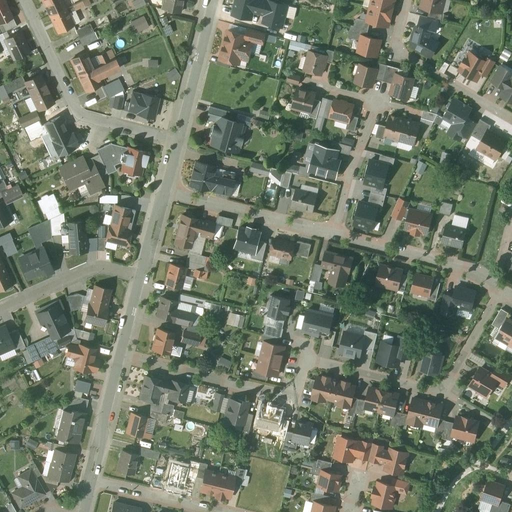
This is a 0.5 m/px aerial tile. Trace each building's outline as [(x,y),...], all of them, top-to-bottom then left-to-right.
[(7,2),(5,0),(0,0),(0,24),(3,24),(13,19),(14,18),(6,3),(7,2)] [(41,0),(44,5),(50,17),(66,9),(61,0),(41,0)] [(61,0),(66,9),(73,6),(85,0),(61,0)] [(89,3),(87,0),(85,0),(73,6),(75,10),(79,18),(93,11),(89,3)] [(135,9),(146,5),(144,0),(134,0),(132,1),(135,9)] [(164,0),(162,9),(180,13),(183,0),(164,0)] [(285,1),(280,0),(273,0),(271,13),(281,16),(285,1)] [(372,0),(368,16),(370,18),(369,21),(369,22),(370,23),(387,27),(389,20),(388,19),(389,18),(390,16),(391,16),(393,9),(392,9),(392,7),(392,6),(393,5),(393,0),(372,0)] [(444,0),(422,0),(421,8),(430,10),(441,13),(441,12),(444,0)] [(66,9),(50,17),(58,34),(74,26),(68,14),(75,10),(73,6),(66,9)] [(441,13),(430,10),(428,18),(439,20),(443,21),(445,15),(443,13),(441,12),(441,13)] [(130,21),(134,33),(149,28),(145,16),(130,21)] [(428,18),(421,16),(418,27),(429,29),(429,30),(436,32),(439,20),(428,18)] [(13,19),(3,24),(6,32),(17,27),(13,19)] [(369,21),(358,19),(356,20),(354,26),(369,30),(370,23),(369,22),(369,21)] [(90,24),(76,31),(80,39),(94,32),(90,24)] [(354,26),(351,26),(348,38),(361,41),(362,36),(367,37),(369,30),(354,26)] [(418,27),(417,26),(415,33),(414,33),(412,41),(413,42),(411,46),(415,48),(416,50),(420,53),(423,52),(430,56),(436,46),(435,45),(435,46),(428,42),(430,37),(427,36),(429,30),(429,29),(418,27)] [(266,33),(248,29),(246,36),(254,38),(253,42),(263,45),(266,33)] [(246,36),(228,31),(226,41),(224,41),(223,47),(223,48),(224,48),(221,59),(228,61),(232,62),(238,64),(240,58),(248,60),(253,42),(254,38),(246,36)] [(30,52),(20,33),(0,42),(0,43),(4,51),(9,48),(14,60),(30,52)] [(367,37),(362,36),(361,41),(358,52),(377,57),(381,41),(367,37)] [(304,51),(306,43),(292,39),(290,47),(304,51)] [(505,49),(500,57),(506,61),(511,52),(505,49)] [(335,52),(328,50),(326,56),(327,56),(325,61),(332,63),(335,52)] [(326,56),(310,51),(305,70),(306,71),(306,73),(310,74),(311,72),(321,75),(322,71),(324,71),(326,63),(325,62),(325,61),(327,56),(326,56)] [(105,52),(90,60),(94,69),(102,65),(110,61),(105,52)] [(479,56),(477,56),(470,52),(467,59),(465,59),(462,64),(463,66),(459,71),(467,75),(468,75),(477,80),(477,79),(481,73),(487,62),(485,61),(483,60),(483,58),(479,56)] [(87,53),(71,60),(78,76),(94,69),(90,60),(87,53)] [(487,62),(481,73),(487,77),(496,63),(487,57),(485,61),(487,62)] [(110,61),(102,65),(106,74),(119,68),(114,59),(110,61)] [(388,66),(378,63),(377,69),(374,79),(383,81),(388,66)] [(102,65),(94,69),(98,77),(106,74),(102,65)] [(377,69),(360,65),(355,82),(372,87),(374,79),(377,69)] [(388,66),(383,81),(389,83),(393,67),(388,66)] [(511,72),(501,66),(491,82),(504,89),(511,75),(511,72)] [(393,67),(389,83),(394,84),(396,74),(398,75),(399,69),(393,67)] [(175,68),(166,74),(171,82),(181,76),(175,68)] [(94,69),(78,76),(86,92),(102,84),(98,77),(94,69)] [(301,76),(290,73),(287,82),(299,85),(301,76)] [(398,75),(396,74),(394,84),(391,94),(408,98),(413,79),(398,75)] [(54,103),(41,75),(25,83),(26,85),(39,111),(54,103)] [(511,75),(504,89),(503,92),(501,95),(511,102),(511,75)] [(22,76),(3,85),(7,94),(26,85),(25,83),(22,76)] [(117,80),(102,87),(108,98),(122,92),(117,80)] [(315,94),(298,89),(297,93),(296,94),(295,97),(295,98),(293,107),(294,109),(309,114),(310,111),(314,100),(315,94)] [(159,98),(143,94),(133,92),(129,112),(138,114),(154,118),(159,98)] [(124,98),(116,96),(113,108),(121,110),(124,98)] [(321,102),(314,100),(310,111),(309,114),(309,115),(310,117),(316,119),(321,102)] [(341,102),(335,100),(330,117),(348,122),(349,123),(351,116),(353,106),(347,104),(347,103),(341,101),(341,102)] [(463,105),(454,100),(453,102),(450,103),(447,107),(448,110),(444,118),(455,124),(450,133),(459,139),(462,135),(469,139),(471,135),(477,124),(466,118),(471,109),(467,107),(466,105),(464,104),(463,105)] [(230,112),(210,107),(206,120),(218,123),(219,118),(224,119),(226,112),(230,113),(230,112)] [(437,115),(424,111),(421,119),(434,122),(437,115)] [(36,112),(19,120),(23,128),(39,120),(36,112)] [(444,119),(437,115),(434,122),(440,126),(444,119)] [(359,118),(351,116),(349,123),(348,122),(346,129),(355,132),(359,118)] [(405,120),(390,116),(387,127),(384,137),(385,137),(399,141),(405,120)] [(60,117),(45,124),(49,133),(54,143),(50,145),(55,155),(57,153),(59,156),(79,146),(73,134),(69,136),(60,117)] [(224,119),(219,118),(218,123),(217,126),(213,125),(213,126),(214,127),(211,136),(210,135),(210,136),(214,137),(212,145),(221,147),(222,145),(236,149),(236,146),(241,147),(244,136),(242,136),(242,134),(244,126),(242,125),(242,124),(224,119)] [(39,120),(23,128),(30,142),(49,133),(45,124),(42,126),(39,120)] [(420,124),(405,120),(399,141),(414,145),(420,124)] [(491,126),(480,120),(477,124),(471,135),(481,141),(488,129),(489,130),(491,126)] [(387,127),(379,125),(375,137),(384,140),(385,137),(384,137),(387,127)] [(489,130),(488,129),(481,141),(477,148),(488,155),(495,159),(496,159),(507,141),(499,137),(499,138),(495,136),(496,134),(489,130)] [(310,135),(294,131),(292,139),(307,143),(310,135)] [(146,153),(129,148),(129,149),(112,145),(111,144),(97,150),(99,154),(101,158),(92,163),(98,175),(107,171),(108,174),(116,170),(112,161),(121,157),(119,163),(125,164),(123,170),(140,174),(146,153)] [(338,151),(317,145),(310,170),(320,173),(335,177),(340,160),(335,159),(338,151)] [(55,155),(42,160),(46,168),(61,161),(59,156),(57,153),(55,155)] [(98,175),(92,163),(101,158),(99,154),(83,162),(82,158),(61,168),(70,188),(85,181),(86,183),(87,183),(91,193),(103,187),(98,175)] [(495,159),(488,155),(485,161),(492,165),(495,159)] [(369,158),(363,183),(384,189),(390,164),(369,158)] [(215,166),(196,162),(190,185),(210,190),(210,189),(217,191),(221,179),(213,177),(215,166)] [(288,163),(286,169),(298,173),(300,166),(288,163)] [(292,172),(284,170),(280,186),(289,188),(292,172)] [(235,175),(222,172),(221,179),(217,191),(217,192),(230,195),(230,194),(235,176),(235,175)] [(240,177),(235,176),(230,194),(235,195),(240,177)] [(4,180),(0,181),(0,193),(1,192),(8,189),(4,180)] [(8,189),(1,192),(7,203),(23,195),(18,185),(8,189)] [(317,195),(296,190),(292,207),(313,212),(317,194),(317,195)] [(47,195),(46,195),(41,197),(41,198),(41,199),(37,201),(43,214),(59,207),(53,194),(48,196),(47,195)] [(116,196),(103,195),(99,197),(99,205),(115,206),(115,205),(116,196)] [(410,203),(399,198),(392,215),(402,220),(407,209),(410,203)] [(375,203),(365,200),(362,211),(359,210),(354,227),(372,232),(377,216),(376,216),(380,205),(375,203)] [(453,204),(442,201),(439,213),(450,216),(453,204)] [(3,202),(0,203),(0,225),(8,222),(6,218),(10,216),(3,202)] [(115,206),(99,205),(98,218),(112,219),(115,206)] [(132,210),(115,205),(115,206),(112,219),(110,226),(126,230),(132,210)] [(432,215),(407,209),(403,217),(408,219),(405,229),(413,231),(412,233),(419,234),(420,232),(427,234),(432,215)] [(64,213),(50,219),(50,224),(52,236),(62,235),(61,224),(65,224),(64,213)] [(198,220),(182,215),(175,244),(191,248),(194,234),(198,220)] [(216,223),(231,226),(233,218),(217,215),(216,223)] [(205,222),(198,220),(194,234),(211,238),(215,223),(206,220),(205,222)] [(85,222),(68,224),(69,234),(70,253),(87,252),(85,222)] [(50,224),(35,230),(41,243),(52,238),(52,236),(50,224)] [(466,230),(446,225),(447,224),(446,224),(442,242),(462,247),(467,229),(466,229),(466,230)] [(126,230),(110,226),(107,239),(113,240),(115,242),(127,245),(130,231),(126,230)] [(246,229),(239,228),(234,248),(255,253),(260,233),(253,231),(254,229),(247,227),(246,229)] [(0,244),(2,244),(6,253),(17,249),(9,232),(0,235),(0,244)] [(297,244),(275,239),(271,254),(281,257),(280,263),(288,265),(290,259),(292,253),(295,254),(297,244)] [(311,245),(298,241),(297,244),(295,254),(308,257),(311,245)] [(43,248),(28,255),(36,274),(52,267),(43,248)] [(353,258),(326,251),(322,266),(322,267),(323,267),(333,270),(329,283),(344,286),(347,273),(349,274),(353,258)] [(206,257),(189,253),(186,261),(191,262),(204,266),(206,257)] [(204,266),(191,262),(189,268),(195,270),(195,269),(203,271),(204,266)] [(186,268),(170,264),(170,265),(169,265),(168,271),(168,272),(165,284),(181,289),(186,268)] [(322,266),(315,264),(311,280),(315,281),(319,282),(323,267),(322,267),(322,266)] [(402,271),(381,265),(377,280),(384,282),(383,286),(397,289),(398,289),(399,283),(402,271)] [(4,266),(0,267),(0,290),(4,289),(5,290),(11,287),(10,285),(12,285),(3,266),(4,266)] [(203,271),(195,269),(195,270),(193,276),(202,279),(204,272),(203,271)] [(434,278),(416,274),(412,291),(428,296),(429,296),(430,292),(433,281),(434,278)] [(440,283),(433,281),(430,292),(438,294),(440,283)] [(406,285),(399,283),(398,289),(397,289),(397,290),(404,292),(406,285)] [(111,290),(95,286),(94,290),(89,288),(87,297),(92,298),(90,305),(106,310),(107,309),(111,290)] [(476,292),(456,287),(454,297),(451,305),(457,307),(471,310),(476,292)] [(298,289),(296,297),(302,299),(305,291),(298,289)] [(438,294),(430,292),(429,296),(428,296),(428,298),(436,301),(438,294)] [(79,294),(67,297),(71,311),(81,309),(84,296),(79,294)] [(196,298),(179,294),(178,301),(178,302),(193,305),(194,306),(196,298)] [(454,297),(444,294),(440,312),(455,316),(457,307),(451,305),(454,297)] [(290,300),(270,295),(268,306),(268,308),(269,309),(268,313),(268,315),(278,318),(276,327),(282,329),(284,321),(285,320),(286,320),(287,313),(289,314),(291,307),(289,307),(290,300)] [(178,301),(162,297),(157,316),(173,320),(178,302),(178,301)] [(193,305),(178,302),(173,320),(172,321),(190,326),(193,314),(191,314),(193,305)] [(61,303),(53,307),(51,305),(36,312),(45,331),(52,328),(55,335),(56,336),(66,332),(70,330),(70,329),(63,314),(66,313),(61,303)] [(106,310),(90,305),(89,305),(85,321),(94,323),(95,325),(100,326),(101,325),(103,326),(107,310),(107,309),(106,310)] [(508,313),(501,309),(496,318),(503,322),(507,317),(506,316),(508,313)] [(333,316),(308,310),(305,321),(303,330),(311,332),(311,334),(318,335),(318,333),(328,336),(333,316)] [(226,323),(241,327),(245,316),(229,312),(226,323)] [(507,317),(503,322),(502,324),(500,328),(495,337),(496,337),(501,340),(508,344),(508,345),(511,338),(511,319),(507,317)] [(503,322),(496,318),(493,324),(500,328),(502,324),(503,322)] [(74,327),(70,329),(70,330),(66,332),(69,343),(70,343),(77,340),(77,338),(75,329),(74,327)] [(10,337),(6,328),(0,330),(0,352),(14,346),(13,344),(14,343),(11,337),(10,337)] [(90,333),(75,329),(77,338),(88,341),(90,333)] [(175,334),(157,329),(152,349),(170,354),(172,345),(175,334)] [(200,335),(184,331),(181,342),(198,346),(200,335)] [(56,336),(55,335),(52,336),(55,343),(58,341),(61,346),(69,343),(66,332),(56,336)] [(364,337),(344,332),(339,352),(359,357),(364,337)] [(278,338),(263,334),(261,342),(265,343),(265,342),(276,345),(278,338)] [(52,336),(43,340),(49,354),(61,348),(61,346),(58,341),(55,343),(52,336)] [(397,345),(383,342),(378,362),(395,366),(397,361),(396,361),(397,356),(412,359),(415,345),(416,340),(400,336),(397,345)] [(425,338),(418,336),(416,340),(415,345),(423,347),(425,338)] [(43,340),(26,348),(32,362),(49,354),(43,340)] [(508,344),(501,340),(498,345),(505,350),(505,349),(508,344)] [(276,345),(265,342),(265,343),(261,357),(282,362),(283,357),(282,357),(284,347),(276,345)] [(97,350),(80,345),(79,347),(69,345),(67,355),(72,357),(72,359),(74,361),(75,362),(74,368),(91,372),(91,370),(96,371),(99,361),(94,360),(97,350)] [(182,347),(172,345),(170,354),(180,356),(182,347)] [(443,356),(424,352),(419,370),(427,372),(426,375),(432,376),(433,373),(438,375),(443,356)] [(217,365),(228,370),(232,361),(221,356),(217,365)] [(282,362),(261,357),(258,371),(277,376),(280,366),(281,367),(282,362)] [(511,375),(497,366),(492,375),(498,378),(495,382),(504,388),(511,375)] [(489,375),(479,369),(470,386),(478,391),(481,390),(488,395),(495,382),(498,378),(492,375),(489,375)] [(266,382),(268,374),(257,371),(253,371),(251,378),(266,382)] [(339,382),(334,380),(333,381),(330,380),(330,378),(324,376),(323,379),(317,377),(316,381),(311,379),(308,391),(313,392),(313,398),(325,401),(326,399),(337,402),(337,404),(344,406),(344,403),(350,405),(351,405),(353,398),(355,387),(349,385),(350,383),(343,381),(343,383),(339,383),(339,382)] [(163,381),(145,377),(140,398),(151,401),(150,404),(151,404),(156,405),(157,402),(158,401),(163,381)] [(171,383),(163,381),(158,401),(164,403),(167,404),(169,398),(184,402),(188,385),(180,383),(179,382),(174,380),(172,382),(171,383)] [(87,385),(79,383),(77,391),(85,393),(87,385)] [(380,390),(380,391),(369,388),(366,401),(365,406),(366,407),(365,408),(379,412),(384,391),(380,390)] [(398,396),(388,393),(388,392),(384,391),(379,412),(393,415),(393,413),(394,414),(395,412),(398,396)] [(224,395),(217,393),(212,410),(220,412),(224,395)] [(89,400),(78,397),(64,405),(63,410),(71,412),(72,410),(85,413),(89,400)] [(230,399),(224,398),(220,412),(226,413),(230,399)] [(353,398),(351,405),(350,405),(348,415),(355,417),(356,413),(359,399),(353,398)] [(238,401),(230,399),(226,413),(225,420),(243,425),(244,425),(247,413),(249,402),(238,400),(238,401)] [(366,401),(359,399),(356,413),(363,415),(365,408),(366,407),(365,406),(366,401)] [(421,401),(413,399),(409,415),(407,423),(408,423),(422,426),(423,422),(428,402),(422,401),(421,401)] [(164,403),(158,401),(157,402),(156,405),(151,404),(149,411),(162,414),(164,403)] [(431,403),(428,402),(423,422),(436,426),(437,424),(438,424),(439,420),(442,406),(431,404),(431,403)] [(167,404),(164,403),(162,414),(167,415),(171,416),(173,405),(167,404)] [(71,412),(63,410),(56,438),(78,443),(81,433),(85,413),(72,410),(71,412)] [(162,414),(149,411),(147,417),(147,418),(166,423),(167,415),(162,414)] [(184,413),(175,411),(173,417),(182,419),(184,413)] [(402,413),(395,412),(394,414),(393,413),(393,415),(390,425),(398,427),(402,413)] [(147,417),(132,413),(127,433),(142,437),(147,418),(147,417)] [(254,415),(247,413),(244,425),(243,425),(242,430),(249,432),(254,415)] [(402,413),(398,427),(406,429),(408,423),(407,423),(409,415),(402,413)] [(473,420),(463,417),(462,418),(456,417),(455,423),(452,434),(453,434),(461,436),(461,438),(472,441),(474,441),(479,422),(473,421),(473,420)] [(446,421),(439,420),(438,424),(437,424),(436,426),(435,433),(443,435),(446,421)] [(305,422),(304,423),(298,421),(295,433),(291,451),(296,452),(298,441),(301,442),(302,440),(309,442),(312,429),(313,425),(312,423),(305,422)] [(455,423),(446,421),(443,435),(442,439),(451,441),(453,434),(452,434),(455,423)] [(318,431),(312,429),(309,442),(314,443),(318,431)] [(295,433),(287,432),(283,449),(291,451),(295,433)] [(363,443),(342,437),(340,445),(337,446),(335,457),(352,461),(354,454),(360,456),(363,443)] [(373,444),(364,442),(363,443),(360,456),(360,457),(369,460),(373,444)] [(67,447),(54,444),(53,450),(56,451),(56,450),(65,453),(67,447)] [(382,447),(373,444),(369,460),(379,462),(379,461),(382,450),(382,447)] [(160,452),(140,447),(138,455),(158,460),(160,452)] [(408,453),(391,448),(390,452),(382,450),(379,461),(387,463),(385,470),(402,474),(405,463),(406,462),(408,454),(408,453)] [(65,453),(56,450),(56,451),(52,463),(72,468),(75,455),(65,453)] [(138,455),(122,451),(117,471),(133,475),(138,455)] [(332,463),(315,459),(311,473),(321,476),(322,471),(330,473),(332,463)] [(200,462),(196,477),(203,479),(205,470),(206,471),(207,464),(200,462)] [(52,463),(49,475),(48,476),(59,479),(68,481),(71,468),(72,468),(52,463)] [(40,474),(35,464),(28,467),(30,470),(31,470),(35,478),(41,475),(40,474)] [(206,471),(205,470),(203,479),(200,491),(210,493),(210,494),(214,495),(220,467),(218,474),(206,471)] [(227,476),(219,474),(221,467),(220,467),(214,495),(216,496),(216,497),(223,499),(224,497),(229,498),(233,485),(234,479),(233,479),(229,478),(227,476)] [(238,468),(235,470),(233,479),(234,479),(233,485),(240,487),(244,470),(238,468)] [(35,478),(31,470),(30,470),(18,477),(24,487),(12,493),(20,507),(45,494),(37,480),(36,480),(35,478)] [(330,473),(322,471),(321,476),(320,479),(322,480),(320,486),(337,491),(339,490),(341,483),(340,481),(341,476),(330,473)] [(59,479),(48,476),(49,475),(40,474),(41,475),(45,482),(57,485),(59,479)] [(409,482),(394,478),(392,485),(397,487),(407,490),(409,482)] [(504,487),(489,481),(488,483),(485,484),(484,489),(485,492),(482,500),(493,503),(490,511),(498,511),(502,502),(499,501),(504,487)] [(392,485),(378,482),(377,488),(375,487),(372,497),(375,498),(373,503),(392,508),(394,500),(395,500),(397,494),(395,493),(397,487),(392,485)] [(330,497),(313,493),(311,502),(314,503),(314,502),(328,505),(330,497)] [(328,505),(314,502),(314,503),(312,511),(333,511),(335,507),(328,505)] [(508,511),(511,505),(502,502),(498,511),(508,511)] [(14,511),(11,503),(4,507),(6,511),(14,511)] [(139,511),(140,509),(114,503),(112,511),(139,511)]
